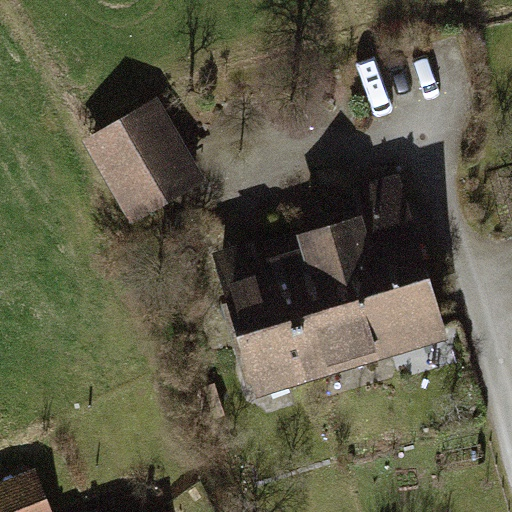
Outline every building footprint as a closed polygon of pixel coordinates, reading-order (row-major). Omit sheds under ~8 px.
[(155,102),(82,146),(129,226),(203,182),(155,102)] [(406,210),(317,231),(352,367),(441,345),(406,210)] [(317,231),(224,253),(257,389),(352,367),(317,231)] [(511,235),(501,239),(511,276),(511,235)] [(47,511),(32,472),(0,484),(0,511),(47,511)]
